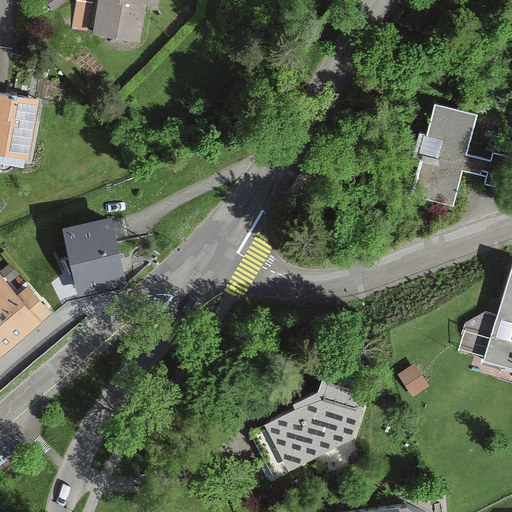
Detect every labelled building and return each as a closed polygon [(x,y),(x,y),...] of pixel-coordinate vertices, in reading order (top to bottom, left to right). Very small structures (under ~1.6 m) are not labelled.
[(97,0),(92,30),(141,38),(147,0),(97,0)] [(419,5),(408,15),(419,26),(430,16),(419,5)] [(41,94),(0,86),(0,151),(30,157),(41,94)] [(477,110),(435,99),(410,190),(452,202),(477,110)] [(508,155),(493,150),(484,181),(499,186),(508,155)] [(308,156),(290,188),(304,195),(321,163),(308,156)] [(108,209),(62,221),(73,264),(80,292),(127,280),(108,209)] [(19,290),(0,267),(0,349),(1,351),(50,309),(27,282),(19,290)] [(511,267),(485,356),(511,363),(511,267)] [(414,363),(401,371),(416,394),(429,386),(414,363)] [(266,424),(252,431),(273,475),(357,435),(374,385),(325,369),(319,385),(292,398),(294,404),(263,418),(266,424)] [(320,505),(320,511),(404,511),(403,502),(402,495),(320,505)] [(412,501),(403,502),(404,511),(428,511),(428,510),(412,501)]
